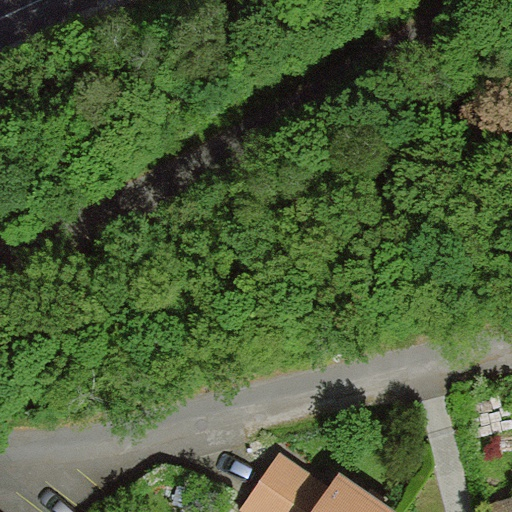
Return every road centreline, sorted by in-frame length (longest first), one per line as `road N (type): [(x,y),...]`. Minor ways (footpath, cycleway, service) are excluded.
road 1 (residential): [(482,0),(225,154),(0,263)]
road 2 (residential): [(0,449),(92,446),(511,339)]
